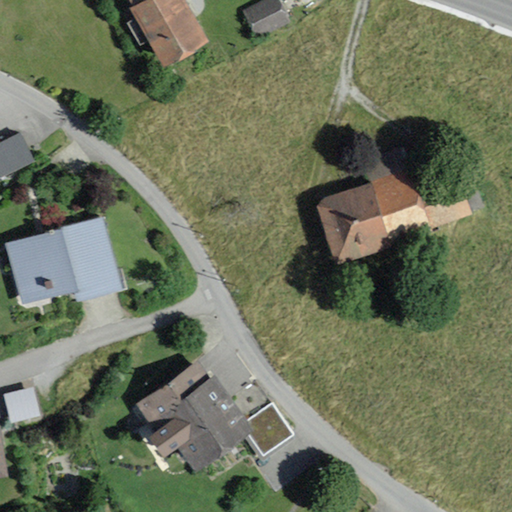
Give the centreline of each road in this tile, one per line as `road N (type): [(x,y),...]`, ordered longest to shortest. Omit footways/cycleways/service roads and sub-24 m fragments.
road 1 (residential): [(0,78),(149,185),(202,251),(219,292)]
road 2 (residential): [(219,292),(253,353),(344,452),(431,511)]
road 3 (residential): [(0,355),(219,292)]
